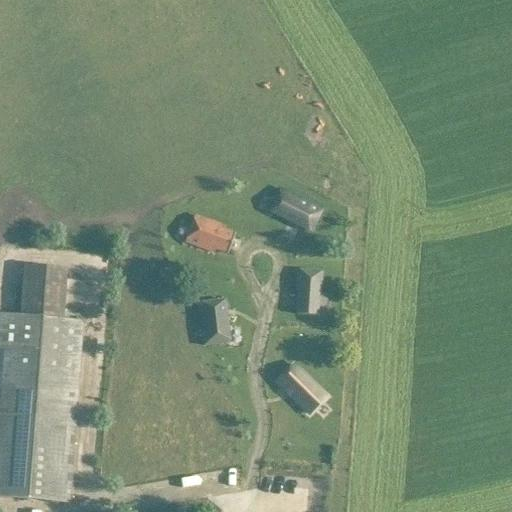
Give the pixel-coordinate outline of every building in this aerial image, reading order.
[(312,234),(324,210),(278,188),(271,202),(273,203),(268,214),(308,233),(309,232),(312,234)] [(195,217),(185,243),(213,253),(215,250),(228,254),(235,236),(222,231),(223,227),(195,217)] [(20,316),(0,315),(0,498),(69,504),(84,321),(64,320),(67,269),(24,266),(20,316)] [(319,317),(322,272),(296,270),(295,291),(297,292),(295,315),(319,317)] [(225,301),(199,304),(204,346),(230,343),(225,301)] [(294,366),(277,382),(310,415),(327,398),(294,366)]
